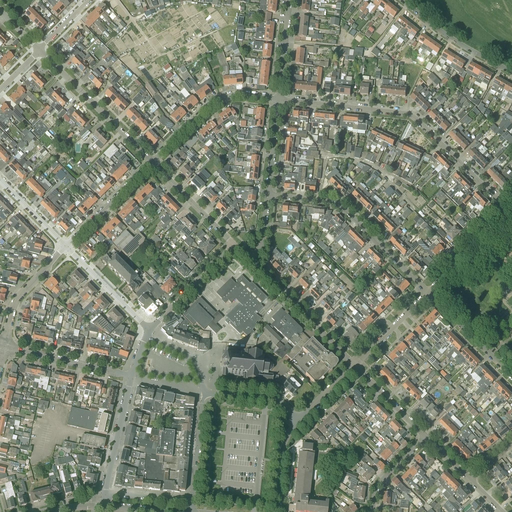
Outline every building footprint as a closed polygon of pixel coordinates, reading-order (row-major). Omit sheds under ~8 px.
[(49,1),(52,4),(61,13),(65,9),(58,1),(56,2),(54,0),(54,1),(52,0),(48,0),(49,0),(49,1)] [(56,0),(58,1),(65,9),(69,5),(63,0),(56,0)] [(373,5),(375,7),(371,11),(374,13),(379,7),(385,0),(384,0),(376,0),(374,3),(373,5)] [(385,0),(379,7),(384,10),(389,4),(385,0)] [(365,10),(369,5),(366,2),(359,10),(363,13),(365,10)] [(61,13),(52,4),(50,5),(54,9),(51,11),(57,17),(61,13)] [(102,4),(98,8),(104,14),(107,18),(109,16),(106,12),(108,10),(102,4)] [(389,4),(384,10),(389,14),(394,8),(389,4)] [(24,15),(28,19),(38,9),(37,7),(33,11),(30,9),(24,15)] [(107,18),(104,14),(98,8),(94,12),(100,18),(101,17),(107,23),(110,20),(107,18)] [(399,12),(394,8),(389,14),(394,18),(399,12)] [(38,9),(28,19),(32,22),(38,16),(36,15),(40,11),(38,9)] [(363,13),(359,18),(362,20),(369,12),(365,10),(363,13)] [(98,20),(100,18),(94,12),(90,16),(105,31),(106,29),(100,22),(98,20)] [(47,25),(44,22),(51,15),(50,13),(46,17),(36,26),(41,31),(47,25)] [(45,15),(43,17),(41,19),(38,16),(32,22),(36,26),(46,17),(45,15)] [(105,31),(90,16),(86,20),(87,22),(85,24),(89,29),(92,26),(94,24),(98,28),(102,33),(105,31)] [(401,17),(396,23),(394,26),(398,30),(401,27),(406,21),(401,17)] [(339,19),(331,18),(330,26),(339,27),(339,19)] [(399,38),(410,24),(406,21),(401,27),(403,29),(399,33),(397,36),(399,38)] [(406,38),(410,34),(414,28),(410,24),(399,38),(404,41),(406,38)] [(352,28),(349,33),(354,37),(357,32),(352,28)] [(410,34),(410,35),(408,38),(412,41),(414,38),(419,32),(414,28),(410,34)] [(365,35),(369,38),(373,34),(368,30),(365,35)] [(76,32),(71,37),(76,42),(81,36),(76,32)] [(423,45),(428,38),(423,35),(419,41),(423,45)] [(8,41),(3,36),(0,38),(0,42),(4,46),(8,41)] [(71,48),(76,42),(71,37),(65,43),(71,48)] [(426,51),(428,48),(432,41),(428,38),(423,45),(420,49),(422,51),(420,54),(422,56),(423,55),(425,52),(426,51)] [(430,54),(432,51),(437,45),(432,41),(428,48),(426,51),(430,54)] [(238,50),(235,43),(225,48),(226,52),(232,49),(233,52),(238,50)] [(437,45),(432,51),(437,55),(442,48),(437,45)] [(297,49),(297,54),(308,56),(308,54),(316,54),(317,49),(319,49),(319,46),(314,46),(314,47),(305,46),(305,50),(297,49)] [(380,52),(375,48),(371,53),(375,56),(377,57),(380,52)] [(77,50),(75,52),(72,55),(75,58),(71,61),(77,67),(82,62),(84,60),(83,59),(85,57),(81,53),(80,53),(77,50)] [(109,51),(108,53),(102,59),(107,64),(111,60),(114,63),(117,59),(109,51)] [(446,62),(447,61),(451,54),(446,51),(441,59),(446,62)] [(9,52),(3,58),(8,62),(13,57),(9,52)] [(225,72),(225,76),(229,75),(228,67),(228,65),(222,52),(217,54),(222,68),(222,73),(225,72)] [(456,57),(451,54),(447,61),(452,64),(456,57)] [(452,64),(456,67),(460,60),(456,57),(452,64)] [(258,69),(268,70),(269,63),(264,63),(264,60),(256,60),(255,62),(258,63),(258,68),(259,68),(258,69)] [(462,68),(466,63),(460,60),(456,67),(455,68),(460,71),(460,72),(462,74),(463,71),(465,69),(462,68)] [(88,67),(82,62),(77,67),(83,73),(88,67)] [(429,62),(425,68),(430,71),(433,65),(429,62)] [(471,63),(467,70),(473,74),(477,66),(471,63)] [(471,76),(477,79),(482,69),(477,66),(473,74),(471,77),(471,76)] [(312,79),(311,92),(317,93),(318,85),(320,85),(322,69),(317,68),(317,71),(317,76),(318,76),(318,78),(312,77),(312,79)] [(481,85),(482,83),(488,72),(482,69),(477,79),(475,82),(481,85)] [(95,70),(93,73),(88,78),(93,83),(101,76),(100,75),(95,70)] [(482,83),(487,86),(493,75),(488,72),(482,83)] [(28,91),(28,90),(30,89),(33,86),(34,85),(35,83),(40,78),(35,73),(30,78),(32,80),(29,83),(27,81),(22,85),(28,91)] [(102,77),(104,74),(102,73),(100,75),(101,76),(93,83),(99,89),(106,81),(102,77)] [(108,82),(110,84),(117,77),(112,73),(110,75),(112,77),(108,82)] [(428,77),(433,83),(437,79),(432,73),(428,77)] [(363,75),(360,75),(359,80),(362,81),(360,94),(368,95),(369,87),(372,88),(373,81),(362,80),(363,75)] [(301,91),(302,84),(302,83),(303,77),(302,77),(300,76),(294,76),(293,83),(296,84),(295,90),(301,91)] [(120,80),(117,77),(110,84),(113,86),(113,85),(114,86),(120,80)] [(40,78),(35,83),(34,85),(38,90),(40,88),(41,89),(46,84),(40,78)] [(496,93),(496,92),(502,81),(497,78),(493,85),(492,88),(495,89),(493,92),(496,93)] [(192,89),(194,91),(198,87),(196,84),(192,79),(188,82),(193,89),(192,89)] [(183,82),(184,83),(190,91),(192,89),(193,89),(188,82),(186,80),(183,82)] [(257,80),(257,85),(258,86),(257,90),(264,91),(265,86),(267,87),(267,81),(258,80),(257,80)] [(501,95),(502,93),(507,84),(502,81),(496,92),(499,94),(497,97),(499,98),(501,95)] [(158,93),(150,83),(145,86),(153,97),(158,93)] [(187,93),(190,91),(184,83),(181,85),(187,93)] [(511,86),(507,84),(502,93),(507,96),(511,86)] [(156,88),(162,94),(166,91),(160,85),(156,88)] [(205,97),(211,93),(205,86),(200,90),(205,97)] [(422,88),(420,86),(414,92),(415,93),(410,98),(414,102),(425,91),(427,89),(424,86),(422,88)] [(31,100),(34,97),(29,92),(26,95),(24,94),(25,92),(20,87),(15,93),(22,100),(23,99),(23,100),(27,96),(31,100)] [(109,99),(117,91),(113,87),(105,95),(109,99)] [(205,97),(200,90),(198,87),(194,91),(196,94),(195,94),(201,101),(205,97)] [(123,94),(121,96),(120,97),(114,103),(118,108),(124,102),(125,101),(126,100),(128,97),(126,95),(129,92),(127,90),(123,93),(123,94)] [(55,104),(57,102),(62,97),(56,91),(49,99),(55,104)] [(117,91),(109,99),(114,103),(120,97),(121,96),(117,91)] [(180,99),(173,93),(172,94),(170,92),(169,91),(167,92),(176,102),(180,99)] [(418,105),(430,92),(430,93),(428,91),(426,92),(425,91),(414,102),(418,105)] [(428,99),(430,97),(432,95),(430,92),(418,105),(421,109),(426,104),(430,100),(428,99)] [(14,104),(16,101),(19,104),(21,101),(23,104),(25,102),(23,100),(23,99),(22,100),(15,93),(9,98),(14,104)] [(134,103),(141,96),(139,94),(132,101),(134,103)] [(141,96),(134,103),(138,107),(145,100),(141,96)] [(198,104),(190,96),(189,97),(189,96),(187,98),(185,99),(186,100),(193,108),(195,106),(196,107),(198,104)] [(67,103),(62,97),(57,102),(62,108),(67,103)] [(186,100),(181,104),(188,112),(193,108),(186,100)] [(426,104),(421,109),(426,113),(435,103),(433,101),(428,106),(426,104)] [(124,102),(118,108),(123,112),(128,106),(124,102)] [(155,103),(152,106),(149,109),(153,114),(158,109),(155,103)] [(478,109),(483,114),(486,109),(483,108),(485,105),(481,103),(478,109)] [(6,116),(9,113),(11,111),(4,104),(0,107),(0,111),(3,114),(6,117),(6,116)] [(15,110),(19,114),(22,111),(16,105),(13,108),(15,110)] [(47,111),(47,112),(49,114),(50,115),(55,110),(53,108),(51,106),(49,108),(50,109),(47,111)] [(257,106),(257,110),(253,109),(253,115),(254,116),(256,116),(263,117),(264,111),(260,110),(261,106),(257,106)] [(434,121),(439,116),(437,114),(442,108),(440,106),(429,116),(434,121)] [(130,120),(136,114),(138,112),(133,107),(126,115),(130,120)] [(185,115),(180,109),(179,108),(178,109),(176,107),(172,110),(174,112),(181,119),(185,115)] [(293,109),(293,110),(293,114),(290,114),(289,122),(296,123),(296,118),(298,118),(299,110),(293,109)] [(19,114),(15,110),(12,112),(11,113),(18,120),(22,117),(19,114)] [(64,110),(56,117),(59,120),(66,113),(64,110)] [(232,110),(229,111),(228,110),(223,113),(230,122),(230,123),(235,119),(234,118),(237,116),(232,110)] [(70,120),(74,123),(74,124),(77,122),(82,117),(76,111),(71,117),(72,117),(70,120)] [(458,117),(460,120),(466,114),(464,111),(458,117)] [(511,123),(511,120),(511,113),(507,111),(504,118),(498,127),(498,128),(500,130),(503,127),(504,127),(509,122),(511,123)] [(170,117),(177,124),(181,119),(174,112),(170,117)] [(312,118),(312,123),(319,124),(320,113),(315,112),(314,118),(312,118)] [(439,116),(434,121),(437,124),(446,115),(448,114),(446,112),(444,113),(443,112),(439,116)] [(230,122),(223,113),(218,116),(219,118),(216,121),(222,128),(230,122)] [(134,124),(140,118),(136,114),(130,120),(134,124)] [(144,114),(140,118),(134,124),(139,128),(145,121),(149,118),(144,114)] [(330,114),(329,126),(337,127),(337,124),(337,122),(334,121),(335,114),(330,114)] [(349,116),(344,115),(344,117),(341,117),(339,126),(348,127),(349,116)] [(446,115),(437,124),(440,128),(449,119),(446,115)] [(169,122),(169,121),(167,119),(166,119),(163,116),(159,120),(158,121),(160,124),(162,121),(166,125),(169,121),(169,122)] [(466,116),(460,122),(463,125),(465,123),(467,126),(472,121),(466,116)] [(88,122),(82,117),(77,122),(82,128),(88,122)] [(364,121),(364,117),(359,117),(358,130),(366,131),(367,122),(364,121)] [(449,119),(440,128),(445,132),(453,124),(456,121),(453,118),(453,119),(451,120),(449,119)] [(145,121),(139,128),(143,133),(150,126),(145,121)] [(173,126),(169,122),(169,121),(166,125),(164,126),(168,131),(173,126)] [(207,126),(216,135),(223,129),(222,128),(216,121),(213,124),(212,122),(207,126)] [(216,135),(207,126),(203,130),(212,140),(214,138),(214,137),(215,135),(216,135)] [(449,136),(453,140),(462,132),(464,130),(461,128),(461,126),(459,126),(449,136)] [(88,131),(85,128),(78,135),(81,137),(88,131)] [(248,129),(247,140),(259,142),(259,138),(261,138),(262,131),(248,129)] [(95,143),(103,135),(98,130),(92,136),(93,137),(92,138),(95,142),(94,142),(95,143)] [(149,141),(156,135),(152,130),(145,137),(149,141)] [(218,146),(212,140),(203,130),(199,134),(200,136),(197,138),(204,145),(209,141),(216,148),(218,146)] [(369,146),(371,147),(378,132),(374,130),(368,141),(367,143),(370,144),(369,146)] [(81,138),(84,142),(88,138),(87,137),(90,134),(88,131),(81,137),(81,138)] [(463,134),(462,132),(453,140),(457,143),(467,133),(465,131),(463,134)] [(299,146),(299,138),(300,134),(297,134),(297,133),(290,132),(289,139),(287,139),(287,144),(299,146)] [(383,134),(378,132),(371,147),(372,145),(376,147),(377,145),(383,134)] [(504,134),(501,136),(498,139),(502,143),(503,142),(507,138),(509,135),(506,132),(504,134)] [(156,135),(149,141),(154,146),(162,138),(157,133),(156,135)] [(460,147),(468,138),(467,137),(468,135),(467,133),(457,143),(460,147)] [(474,140),(477,142),(483,136),(481,133),(474,140)] [(377,145),(382,147),(387,136),(383,134),(377,145)] [(103,135),(95,143),(95,144),(101,149),(104,146),(109,141),(103,135)] [(386,149),(388,145),(391,138),(387,136),(382,147),(386,149)] [(470,140),(468,138),(460,147),(464,151),(474,141),(471,139),(470,140)] [(393,153),(390,158),(389,161),(392,163),(396,155),(399,157),(402,151),(405,145),(398,141),(395,148),(394,150),(393,153)] [(24,142),(19,148),(21,151),(27,145),(24,142)] [(247,142),(246,146),(246,151),(245,153),(250,154),(256,155),(256,152),(259,152),(260,144),(247,142)] [(472,159),(477,154),(475,152),(480,147),(482,146),(477,142),(471,148),(473,150),(468,155),(472,159)] [(116,148),(113,145),(104,154),(109,160),(111,158),(108,156),(116,148)] [(409,147),(405,145),(402,151),(404,152),(402,157),(401,156),(399,159),(403,161),(402,161),(409,147)] [(402,161),(407,163),(414,149),(409,147),(402,161)] [(10,151),(9,152),(1,160),(5,163),(10,158),(13,155),(11,154),(15,149),(14,148),(13,148),(10,151)] [(118,150),(116,148),(108,156),(111,158),(118,150)] [(174,166),(188,151),(184,148),(180,151),(176,156),(170,162),(174,166)] [(9,152),(10,151),(9,150),(8,151),(6,149),(3,151),(0,154),(0,158),(1,160),(9,152)] [(414,149),(407,163),(408,161),(411,162),(410,165),(411,166),(418,151),(414,149)] [(479,156),(477,154),(472,159),(476,162),(486,152),(484,150),(479,156)] [(501,150),(494,157),(497,159),(503,152),(501,150)] [(183,164),(182,162),(187,158),(189,160),(193,156),(188,151),(174,166),(177,169),(183,164)] [(205,156),(209,160),(212,157),(214,156),(209,151),(205,156)] [(369,162),(374,153),(369,151),(368,154),(365,160),(369,162)] [(423,153),(418,151),(411,166),(411,167),(413,168),(415,165),(417,166),(418,164),(420,160),(423,153)] [(476,162),(479,166),(484,161),(486,158),(485,157),(488,154),(486,152),(476,162)] [(375,161),(378,155),(374,153),(369,162),(374,164),(375,161)] [(442,156),(438,153),(433,158),(426,155),(425,158),(430,160),(434,164),(442,156)] [(193,156),(189,160),(192,163),(187,168),(186,166),(180,172),(184,176),(198,161),(196,159),(198,157),(196,154),(193,156)] [(294,165),(295,158),(293,158),(293,155),(285,154),(285,162),(284,164),(294,165)] [(503,155),(498,160),(501,164),(506,159),(503,155)] [(12,170),(23,160),(24,158),(22,156),(18,161),(16,159),(8,167),(12,170)] [(442,156),(434,164),(432,166),(436,169),(445,160),(442,156)] [(119,162),(128,171),(131,168),(122,158),(119,162)] [(484,161),(479,166),(483,170),(493,160),(491,158),(486,163),(484,161)] [(20,169),(23,166),(21,164),(24,161),(23,160),(12,170),(15,174),(20,169)] [(105,167),(98,160),(96,162),(103,169),(105,167)] [(445,160),(436,169),(440,172),(443,168),(449,163),(445,160)] [(88,167),(82,161),(78,165),(84,171),(88,167)] [(124,175),(128,171),(119,162),(118,161),(116,163),(117,164),(115,166),(116,166),(124,175)] [(198,161),(184,176),(187,179),(193,174),(191,172),(200,163),(198,161)] [(445,177),(447,175),(449,174),(447,172),(452,167),(449,163),(443,168),(440,172),(445,177)] [(28,168),(25,164),(23,166),(20,169),(15,174),(19,177),(26,169),(27,169),(28,168)] [(349,175),(354,167),(351,165),(346,174),(349,175)] [(59,166),(52,173),(54,175),(58,171),(59,171),(62,168),(61,167),(61,168),(59,166)] [(112,169),(121,178),(124,175),(116,166),(114,168),(112,166),(110,168),(112,169)] [(492,179),(500,170),(497,167),(495,166),(487,174),(492,179)] [(500,170),(492,179),(495,182),(508,169),(506,167),(503,171),(501,169),(500,170)] [(290,190),(295,191),(296,183),(301,184),(302,168),(299,168),(298,175),(291,174),(291,176),(290,190)] [(301,184),(306,184),(305,192),(310,192),(312,181),(305,180),(306,168),(302,168),(301,184)] [(26,169),(19,177),(22,180),(31,172),(27,169),(26,169)] [(121,178),(112,169),(108,173),(117,181),(121,178)] [(511,172),(508,169),(495,182),(498,185),(508,176),(511,172)] [(64,178),(66,176),(64,174),(63,173),(61,170),(55,176),(53,178),(56,182),(58,179),(60,182),(64,178)] [(410,178),(414,180),(417,174),(418,172),(415,171),(414,170),(410,178)] [(203,184),(207,179),(199,171),(195,175),(196,177),(191,183),(192,184),(198,190),(199,191),(205,186),(203,184)] [(223,172),(219,175),(218,176),(224,182),(227,180),(223,172)] [(449,178),(453,181),(455,183),(462,176),(458,173),(457,174),(455,172),(449,178)] [(84,174),(79,179),(82,182),(83,183),(88,178),(87,177),(84,174)] [(99,183),(100,184),(107,191),(111,188),(103,180),(98,174),(96,176),(101,181),(99,183)] [(288,174),(288,176),(284,176),(284,178),(283,178),(282,185),(282,187),(285,188),(284,190),(290,190),(291,176),(291,174),(288,174)] [(329,182),(333,186),(338,180),(336,179),(340,175),(338,174),(329,182)] [(431,174),(419,186),(421,188),(433,175),(431,174)] [(33,191),(45,179),(45,178),(42,175),(37,180),(29,188),(33,191)] [(455,191),(465,180),(462,176),(455,183),(457,185),(453,189),(454,191),(455,191)] [(511,179),(508,176),(498,185),(503,190),(507,186),(511,190),(511,189),(511,179)] [(115,184),(109,179),(107,177),(103,180),(111,188),(115,184)] [(29,188),(37,180),(35,178),(33,181),(31,179),(26,184),(29,188)] [(33,191),(36,194),(46,185),(47,184),(48,183),(45,179),(33,191)] [(340,182),(338,180),(333,186),(336,189),(345,180),(344,179),(340,182)] [(345,187),(346,187),(349,184),(347,182),(345,180),(336,189),(340,193),(345,187)] [(465,180),(455,191),(457,192),(458,191),(460,192),(469,183),(465,180)] [(104,195),(107,191),(100,184),(98,185),(95,182),(93,184),(104,195)] [(469,190),(473,187),(469,183),(460,192),(464,195),(458,202),(461,204),(462,203),(469,196),(472,193),(469,190)] [(100,198),(104,195),(93,184),(92,186),(95,189),(93,190),(100,198)] [(349,184),(346,187),(345,187),(340,193),(344,196),(346,198),(355,190),(349,184)] [(45,193),(49,188),(46,185),(36,194),(40,198),(45,193)] [(152,196),(155,199),(158,197),(158,196),(162,192),(158,189),(157,188),(155,190),(154,189),(154,190),(148,185),(145,188),(152,196)] [(216,185),(210,192),(209,190),(203,195),(205,197),(204,197),(207,200),(219,188),(216,185)] [(215,197),(224,187),(222,185),(219,188),(207,200),(210,202),(212,203),(217,198),(215,197)] [(353,195),(356,199),(365,190),(360,185),(356,189),(358,190),(353,195)] [(390,195),(394,192),(389,187),(385,191),(390,195)] [(145,188),(141,192),(149,199),(151,197),(152,196),(145,188)] [(252,192),(253,188),(245,188),(244,194),(239,193),(239,196),(242,196),(255,198),(256,192),(252,192)] [(360,202),(368,193),(367,192),(368,190),(366,189),(365,190),(356,199),(360,202)] [(49,196),(44,202),(43,201),(40,204),(44,208),(55,196),(58,193),(55,190),(49,196)] [(83,193),(94,204),(98,201),(90,193),(89,195),(87,193),(84,190),(82,192),(83,193)] [(145,203),(149,199),(141,192),(138,195),(145,203)] [(465,206),(468,202),(472,206),(481,196),(478,192),(471,199),(469,196),(462,203),(465,206)] [(62,204),(65,201),(69,196),(65,193),(59,200),(58,200),(59,201),(62,204)] [(91,208),(94,204),(83,193),(82,195),(84,197),(85,198),(83,200),(91,208)] [(371,197),(374,194),(372,193),(370,195),(368,193),(360,202),(363,205),(371,197)] [(371,197),(363,205),(367,209),(373,202),(375,200),(374,198),(376,196),(374,194),(371,197)] [(146,204),(145,203),(138,195),(134,199),(143,208),(146,204)] [(58,200),(59,200),(55,196),(44,208),(47,211),(56,203),(58,200)] [(161,207),(169,199),(165,196),(161,200),(158,197),(155,199),(156,200),(157,201),(155,203),(160,208),(161,207)] [(481,196),(472,206),(474,208),(477,205),(478,206),(485,199),(481,196)] [(164,211),(172,203),(169,199),(161,207),(164,211)] [(227,200),(226,201),(224,199),(221,202),(215,207),(219,211),(229,201),(227,200)] [(486,207),(489,204),(485,199),(478,206),(478,207),(476,209),(478,211),(479,210),(481,212),(484,209),(483,208),(485,206),(486,207)] [(81,202),(80,203),(87,211),(91,208),(83,200),(81,202)] [(229,201),(219,211),(223,215),(228,209),(231,206),(233,207),(237,203),(236,200),(232,203),(230,200),(229,201)] [(132,201),(128,205),(136,213),(139,216),(141,214),(137,211),(139,209),(137,207),(132,201)] [(379,208),(373,202),(367,209),(370,212),(375,208),(377,209),(379,208)] [(1,207),(0,208),(0,216),(2,214),(3,214),(10,207),(6,203),(1,207)] [(50,215),(59,206),(56,203),(47,211),(50,215)] [(87,211),(80,203),(78,205),(76,207),(79,209),(78,209),(84,215),(87,211)] [(168,214),(176,206),(172,203),(164,211),(168,214)] [(374,216),(377,220),(389,208),(383,203),(379,208),(377,209),(373,213),(375,215),(374,216)] [(54,218),(55,217),(57,219),(64,212),(60,209),(63,205),(62,204),(59,206),(50,215),(54,218)] [(76,209),(74,207),(72,205),(68,210),(71,214),(76,209)] [(132,216),(136,213),(128,205),(125,208),(132,216)] [(171,222),(169,220),(179,210),(176,206),(168,214),(167,215),(165,217),(161,221),(164,225),(161,227),(163,230),(171,222)] [(254,213),(254,207),(247,207),(247,206),(244,206),(243,207),(243,209),(240,208),(240,212),(241,212),(241,215),(245,215),(245,217),(246,218),(249,218),(250,218),(250,216),(251,216),(251,213),(254,213)] [(14,211),(10,207),(3,214),(7,218),(14,211)] [(239,212),(238,207),(235,210),(234,209),(231,212),(226,217),(230,221),(239,212)] [(121,212),(129,219),(131,221),(134,218),(132,216),(125,208),(121,212)] [(320,208),(319,216),(319,219),(324,219),(324,216),(327,217),(328,209),(320,208)] [(389,208),(377,220),(381,223),(389,214),(392,212),(389,208)] [(472,221),(462,212),(461,211),(458,214),(460,216),(455,221),(458,223),(457,223),(464,230),(469,224),(472,221)] [(125,223),(129,219),(121,212),(117,215),(125,223)] [(391,216),(389,214),(381,223),(384,226),(390,221),(388,219),(391,216)] [(9,232),(22,219),(17,215),(13,219),(15,221),(11,225),(13,227),(9,231),(9,232)] [(70,220),(65,215),(61,218),(57,222),(59,224),(58,226),(62,229),(70,221),(70,220)] [(342,219),(338,215),(335,218),(330,215),(328,220),(323,229),(328,231),(330,227),(331,225),(334,227),(342,219)] [(398,216),(395,219),(393,218),(390,221),(384,226),(388,230),(399,219),(399,218),(398,216)] [(178,234),(181,231),(191,221),(186,217),(182,221),(180,219),(174,225),(172,227),(178,234)] [(115,218),(111,222),(122,232),(124,231),(121,228),(123,226),(120,223),(115,218)] [(19,230),(26,223),(22,219),(9,232),(11,233),(14,230),(17,233),(17,232),(18,232),(19,230)] [(346,222),(342,219),(334,227),(336,229),(335,232),(338,236),(347,226),(345,223),(346,222)] [(397,228),(402,222),(399,219),(388,230),(391,233),(397,228)] [(75,227),(70,221),(62,229),(65,233),(66,232),(68,234),(75,227)] [(194,227),(196,226),(191,221),(181,231),(188,238),(189,237),(196,229),(194,227)] [(111,222),(108,225),(115,233),(116,233),(118,231),(121,234),(122,232),(111,222)] [(30,228),(26,223),(19,230),(18,232),(22,236),(30,228)] [(134,225),(132,223),(129,227),(134,232),(137,228),(134,225)] [(451,231),(457,236),(461,232),(455,226),(453,228),(450,225),(450,226),(447,223),(446,225),(450,230),(451,231)] [(115,233),(108,225),(105,228),(113,237),(115,239),(116,240),(120,237),(119,235),(117,237),(114,234),(115,233)] [(443,227),(449,233),(447,234),(453,241),(457,236),(451,231),(450,230),(446,225),(445,225),(443,227)] [(425,229),(433,235),(435,232),(427,226),(425,229)] [(433,227),(432,227),(443,238),(446,236),(439,228),(438,229),(435,226),(434,227),(434,226),(433,227)] [(30,228),(22,236),(23,238),(25,236),(28,239),(34,232),(30,228)] [(101,232),(109,240),(111,238),(113,237),(105,228),(101,232)] [(336,244),(337,243),(338,243),(341,240),(345,245),(357,233),(353,229),(348,234),(344,231),(335,240),(333,242),(336,244)] [(116,240),(113,243),(112,244),(120,252),(121,251),(134,239),(125,231),(120,237),(116,240)] [(202,238),(205,235),(201,231),(195,236),(200,240),(202,242),(211,251),(216,246),(210,239),(206,242),(202,238)] [(394,246),(399,240),(397,238),(400,235),(396,231),(388,239),(390,242),(394,246)] [(139,233),(134,239),(121,251),(127,256),(128,257),(145,239),(139,233)] [(329,233),(326,236),(331,242),(334,239),(329,233)] [(357,233),(345,245),(349,248),(349,247),(360,236),(357,233)] [(148,242),(149,244),(154,239),(157,237),(155,235),(148,242)] [(360,236),(349,247),(353,251),(355,249),(364,240),(360,236)] [(394,246),(397,249),(409,237),(406,239),(403,236),(399,240),(394,246)] [(35,245),(42,247),(43,243),(41,243),(41,241),(39,241),(39,240),(33,239),(32,237),(25,243),(27,244),(30,244),(29,244),(32,245),(35,245)] [(149,244),(154,248),(161,241),(157,237),(154,239),(149,244)] [(397,249),(401,252),(409,244),(407,242),(408,242),(411,239),(409,237),(397,249)] [(444,247),(447,244),(439,237),(437,240),(444,247)] [(420,246),(422,243),(423,242),(418,238),(414,242),(418,247),(419,246),(420,246)] [(367,243),(364,240),(355,249),(358,252),(367,243)] [(436,240),(432,245),(440,253),(444,250),(439,245),(440,244),(438,242),(436,240)] [(82,250),(86,254),(92,248),(93,247),(94,246),(89,241),(85,246),(86,247),(82,250)] [(211,251),(202,242),(200,244),(199,245),(197,247),(206,256),(211,251)] [(432,258),(434,255),(436,257),(440,253),(432,245),(428,249),(426,246),(425,246),(422,243),(420,246),(432,258)] [(42,247),(35,245),(32,245),(29,244),(30,244),(27,244),(27,247),(29,247),(28,252),(39,254),(40,251),(42,251),(42,247)] [(409,251),(413,247),(409,244),(401,252),(404,256),(405,255),(408,258),(412,254),(409,251)] [(97,254),(96,254),(98,252),(93,247),(92,248),(86,254),(90,258),(92,256),(94,258),(97,254)] [(368,260),(376,252),(372,248),(362,258),(364,260),(366,258),(368,260)] [(190,258),(191,257),(198,264),(203,259),(199,255),(199,254),(194,249),(188,256),(190,258)] [(190,259),(189,260),(187,259),(188,258),(182,251),(179,254),(178,253),(175,256),(176,256),(179,259),(185,265),(191,271),(196,266),(190,259)] [(420,258),(418,256),(414,251),(412,254),(408,258),(407,259),(410,261),(408,263),(412,266),(421,258),(420,257),(420,258)] [(108,265),(116,256),(118,255),(116,253),(114,255),(111,252),(108,256),(107,255),(106,256),(104,257),(105,258),(104,258),(105,259),(102,261),(106,266),(108,265)] [(277,270),(285,262),(280,256),(281,255),(278,252),(274,257),(278,261),(273,267),(277,270)] [(365,269),(374,260),(379,255),(376,252),(368,260),(369,261),(363,267),(365,269)] [(350,259),(353,262),(356,259),(359,257),(356,254),(355,253),(350,259)] [(13,260),(30,264),(31,257),(24,255),(23,258),(8,254),(7,258),(13,260)] [(184,278),(189,273),(183,267),(185,265),(179,259),(176,256),(173,254),(171,256),(178,262),(176,264),(173,262),(165,270),(167,272),(169,270),(172,267),(184,278)] [(310,259),(315,264),(316,263),(319,260),(313,255),(310,259)] [(381,262),(384,260),(379,255),(374,260),(380,267),(383,263),(381,262)] [(138,278),(137,277),(136,276),(139,273),(137,271),(134,274),(121,261),(116,256),(108,265),(126,283),(128,281),(132,284),(138,278)] [(415,270),(421,264),(426,259),(424,257),(422,259),(421,258),(412,266),(415,270)] [(420,274),(423,271),(422,270),(427,265),(428,266),(433,261),(428,257),(426,259),(421,264),(415,270),(420,274)] [(288,272),(292,276),(301,267),(297,264),(300,261),(298,259),(296,262),(291,266),(293,268),(288,272)] [(352,267),(358,261),(356,259),(353,262),(350,265),(352,267)] [(29,268),(30,264),(13,260),(12,265),(7,263),(6,267),(16,270),(24,272),(25,268),(29,268)] [(280,274),(289,265),(285,262),(277,270),(280,274)] [(303,286),(308,281),(311,278),(309,275),(317,268),(316,267),(317,267),(314,265),(307,272),(309,273),(307,275),(299,283),(303,286)] [(301,267),(292,276),(296,279),(303,272),(304,271),(301,267)] [(374,276),(381,269),(378,267),(377,267),(376,267),(374,270),(370,273),(374,276)] [(379,273),(387,280),(389,282),(391,279),(382,270),(379,273)] [(3,277),(10,279),(17,280),(18,276),(16,276),(16,274),(14,274),(14,273),(7,271),(5,277),(3,277)] [(319,281),(327,273),(324,271),(322,274),(321,273),(317,278),(316,279),(319,281)] [(70,277),(72,279),(67,283),(70,286),(80,276),(77,273),(77,274),(75,272),(70,277)] [(143,274),(141,273),(137,277),(138,278),(132,284),(128,281),(126,283),(129,286),(127,287),(132,292),(135,289),(135,290),(136,289),(137,289),(138,288),(138,287),(142,283),(139,279),(143,274)] [(80,276),(70,286),(72,289),(77,284),(78,286),(84,281),(82,279),(83,279),(80,276)] [(163,281),(166,284),(172,290),(176,285),(173,282),(174,281),(171,279),(172,278),(169,276),(163,281)] [(225,315),(223,317),(227,320),(224,323),(228,326),(229,325),(239,335),(242,332),(248,338),(254,332),(252,331),(257,326),(255,324),(260,319),(254,313),(256,312),(257,313),(263,308),(260,305),(267,298),(251,282),(250,284),(241,276),(236,282),(239,285),(225,298),(231,304),(235,299),(239,303),(232,311),(233,312),(227,317),(225,315)] [(17,280),(10,279),(3,277),(2,284),(14,286),(15,283),(16,284),(17,280)] [(395,278),(394,277),(393,279),(395,282),(394,284),(403,293),(406,289),(398,281),(397,280),(395,278)] [(56,285),(57,284),(52,278),(48,282),(61,295),(64,292),(60,287),(59,288),(56,285)] [(311,278),(308,281),(303,286),(306,290),(314,282),(315,281),(311,278)] [(402,278),(400,280),(398,281),(406,289),(410,285),(405,280),(402,278)] [(374,280),(372,282),(369,285),(372,288),(375,285),(377,283),(374,280)] [(61,295),(48,282),(44,286),(50,292),(52,290),(58,297),(61,295)] [(151,288),(146,283),(135,295),(139,299),(144,295),(148,291),(151,288)] [(167,294),(172,290),(166,284),(162,287),(160,285),(158,287),(160,289),(161,289),(163,292),(164,291),(167,294)] [(79,296),(82,299),(92,289),(90,286),(89,286),(88,285),(82,290),(84,292),(79,296)] [(313,297),(321,289),(319,287),(318,286),(310,294),(313,297)] [(338,288),(336,286),(330,292),(332,294),(338,288)] [(159,298),(158,296),(153,292),(155,290),(152,287),(151,288),(148,291),(150,293),(149,294),(150,294),(152,296),(142,306),(141,307),(142,309),(145,312),(151,306),(157,300),(159,298)] [(399,296),(396,293),(398,291),(393,287),(392,289),(391,288),(387,292),(395,300),(399,296)] [(321,289),(313,297),(317,301),(326,291),(323,288),(321,289)] [(73,289),(68,295),(71,297),(76,292),(73,289)] [(92,289),(82,299),(80,301),(83,303),(85,301),(86,300),(89,297),(91,298),(96,293),(95,292),(92,289)] [(152,296),(150,294),(149,294),(150,293),(148,291),(144,295),(139,299),(137,301),(142,306),(152,296)] [(351,301),(355,296),(351,292),(345,298),(347,300),(348,298),(351,301)] [(392,301),(394,299),(395,300),(387,292),(385,293),(383,292),(379,295),(390,306),(393,302),(392,301)] [(390,306),(379,295),(379,294),(377,296),(378,298),(377,299),(386,309),(390,306)] [(33,295),(32,302),(42,305),(44,297),(33,295)] [(330,295),(328,296),(320,304),(324,308),(333,299),(330,295)] [(367,301),(361,295),(359,297),(365,303),(367,301)] [(93,313),(105,301),(102,299),(100,298),(95,303),(96,304),(92,309),(95,311),(93,313)] [(215,314),(200,298),(183,315),(193,326),(195,324),(202,331),(203,332),(214,320),(212,317),(215,314)] [(386,309),(377,299),(376,299),(375,299),(373,298),(371,300),(383,312),(386,309)] [(328,311),(335,304),(337,302),(333,299),(324,308),(328,311)] [(161,307),(162,305),(157,300),(151,306),(156,311),(161,307)] [(371,308),(379,316),(383,312),(371,300),(373,303),(372,304),(374,306),(371,308)] [(107,304),(105,301),(93,313),(96,316),(89,323),(91,324),(93,325),(101,317),(99,315),(109,306),(107,304)] [(42,310),(43,309),(43,308),(41,308),(42,305),(32,302),(31,306),(29,311),(38,313),(45,315),(46,312),(46,311),(42,310)] [(374,322),(377,318),(371,312),(368,309),(366,311),(357,302),(355,304),(362,311),(366,314),(374,322)] [(83,310),(78,316),(81,318),(94,305),(91,303),(90,303),(83,310)] [(72,310),(75,313),(81,308),(77,304),(72,310)] [(156,311),(151,306),(145,312),(148,316),(151,316),(156,311)] [(338,308),(334,312),(326,320),(330,323),(341,311),(338,308)] [(301,329),(287,316),(289,314),(286,310),(284,312),(281,309),(271,319),(274,322),(270,326),(272,329),(274,327),(288,341),(289,341),(295,347),(301,340),(298,338),(301,334),(302,333),(302,331),(302,330),(301,329)] [(23,316),(22,320),(29,321),(36,323),(36,320),(33,320),(34,316),(37,315),(38,313),(29,311),(27,311),(24,310),(23,316)] [(109,317),(107,320),(105,318),(104,320),(111,327),(120,317),(115,311),(114,312),(113,310),(107,316),(109,317)] [(218,311),(212,317),(214,320),(209,326),(215,332),(218,327),(215,323),(222,316),(218,311)] [(333,327),(335,325),(338,328),(345,322),(341,318),(343,316),(342,315),(344,313),(342,311),(342,312),(341,311),(330,323),(333,327)] [(364,316),(364,315),(366,318),(365,320),(370,325),(374,322),(366,314),(362,311),(360,312),(364,316)] [(441,321),(443,319),(441,316),(435,311),(431,314),(439,322),(445,328),(447,326),(441,321)] [(178,313),(174,317),(164,327),(161,330),(165,334),(164,335),(168,338),(167,338),(172,340),(173,335),(185,320),(178,313)] [(357,314),(354,316),(359,321),(367,329),(370,325),(365,320),(362,317),(361,318),(357,314)] [(431,314),(428,318),(433,323),(438,328),(440,326),(443,330),(445,328),(439,322),(431,314)] [(359,321),(354,316),(353,315),(351,317),(354,319),(352,321),(349,318),(347,321),(354,327),(358,331),(360,329),(363,332),(367,329),(359,321)] [(101,317),(93,325),(99,329),(101,330),(109,335),(124,320),(121,317),(120,317),(111,327),(104,320),(101,317)] [(438,328),(433,323),(428,318),(424,321),(436,333),(436,332),(437,333),(438,332),(436,330),(438,328)] [(29,321),(22,320),(20,327),(27,329),(26,332),(31,333),(33,325),(29,324),(29,321)] [(172,340),(177,342),(181,333),(185,327),(187,326),(189,323),(185,320),(173,335),(172,340)] [(427,330),(429,333),(431,331),(434,334),(436,333),(424,321),(421,325),(427,330)] [(59,331),(61,325),(57,324),(55,330),(54,330),(51,329),(50,332),(48,343),(51,344),(52,343),(53,344),(56,333),(56,331),(59,331)] [(99,329),(93,325),(91,324),(89,332),(97,334),(99,329)] [(38,341),(43,342),(45,333),(46,328),(42,326),(41,330),(40,331),(38,341)] [(115,336),(121,338),(133,342),(136,335),(127,332),(128,329),(124,328),(120,326),(111,335),(112,335),(114,335),(115,336)] [(260,332),(255,337),(257,339),(262,334),(275,346),(279,342),(281,341),(277,336),(278,335),(273,330),(272,331),(267,326),(260,332)] [(181,333),(177,342),(182,344),(186,333),(186,332),(187,328),(185,327),(181,333)] [(358,335),(356,333),(358,331),(354,327),(353,329),(351,327),(346,331),(348,333),(344,337),(348,340),(347,341),(351,344),(354,341),(353,340),(358,335)] [(421,340),(426,335),(424,333),(419,327),(415,331),(420,337),(419,338),(421,340)] [(34,340),(38,341),(40,331),(41,330),(34,328),(33,333),(34,333),(33,339),(34,340)] [(210,332),(203,332),(202,331),(199,330),(198,334),(197,349),(197,351),(200,351),(208,352),(209,344),(209,338),(210,332)] [(69,331),(68,333),(65,347),(70,348),(73,336),(74,332),(69,331)] [(193,332),(191,335),(192,335),(188,346),(197,349),(198,334),(193,332)] [(61,346),(65,347),(68,333),(66,333),(65,336),(62,336),(60,345),(61,346)] [(192,335),(191,335),(186,333),(182,344),(188,346),(192,335)] [(444,338),(446,340),(441,346),(440,345),(438,346),(441,349),(454,336),(450,333),(444,338)] [(329,356),(324,351),(324,350),(324,349),(323,348),(324,348),(323,347),(321,345),(320,346),(312,339),(309,342),(301,334),(298,338),(301,340),(295,347),(286,356),(287,357),(284,360),(286,361),(288,358),(292,361),(302,351),(301,350),(302,349),(317,364),(305,375),(312,381),(315,385),(318,382),(319,383),(321,381),(321,382),(322,381),(323,380),(323,379),(323,378),(322,378),(328,372),(329,373),(330,373),(330,372),(331,372),(332,371),(336,366),(337,366),(337,365),(337,364),(337,363),(337,362),(336,361),(336,360),(335,360),(334,360),(334,359),(333,359),(333,360),(332,360),(329,357),(329,356)] [(412,334),(408,338),(420,350),(422,348),(418,344),(420,342),(417,340),(418,340),(412,334)] [(431,337),(438,344),(440,341),(437,338),(433,334),(431,337)] [(78,335),(78,336),(78,338),(75,349),(79,350),(81,350),(83,339),(84,337),(78,335)] [(457,340),(454,336),(441,349),(443,351),(445,348),(447,350),(448,349),(457,340)] [(131,347),(133,342),(121,338),(119,343),(131,347)] [(420,350),(408,338),(404,341),(410,347),(413,349),(417,354),(420,350)] [(96,341),(90,339),(88,346),(89,346),(87,352),(89,352),(89,353),(93,353),(96,341)] [(461,343),(457,340),(448,349),(450,350),(447,353),(449,354),(461,343)] [(123,347),(122,349),(129,352),(131,347),(119,343),(116,342),(115,344),(123,347)] [(279,349),(274,354),(281,359),(291,349),(286,344),(284,347),(279,342),(275,346),(279,349)] [(402,343),(399,347),(412,361),(416,364),(418,363),(409,353),(410,351),(408,349),(402,343)] [(461,343),(449,354),(446,357),(449,360),(452,357),(451,356),(454,353),(457,356),(460,353),(459,352),(464,347),(461,343)] [(412,361),(399,347),(395,350),(406,361),(407,360),(410,363),(412,361)] [(129,352),(122,349),(121,349),(120,351),(112,348),(110,357),(113,358),(113,357),(126,361),(127,358),(129,352)] [(272,381),(277,382),(278,376),(267,375),(268,373),(268,372),(269,372),(271,371),(272,370),(272,366),(272,365),(270,364),(269,364),(269,362),(263,362),(264,356),(261,356),(261,353),(249,352),(249,351),(245,351),(245,353),(230,352),(230,350),(225,349),(224,359),(221,359),(221,363),(221,366),(223,366),(222,376),(227,377),(227,375),(242,377),(242,379),(246,380),(246,379),(259,380),(272,381)] [(458,357),(460,359),(459,360),(458,360),(454,363),(456,365),(459,364),(459,363),(460,362),(462,360),(470,352),(466,349),(460,355),(458,357)] [(406,361),(395,350),(392,354),(404,366),(412,374),(415,370),(413,368),(411,369),(409,367),(406,364),(405,363),(406,361)] [(459,364),(461,366),(463,364),(464,365),(473,356),(470,352),(462,360),(460,362),(459,363),(459,364)] [(404,366),(392,354),(388,357),(396,365),(398,363),(403,368),(404,366)] [(477,359),(473,356),(464,365),(462,367),(464,365),(466,367),(464,369),(465,371),(477,359)] [(472,371),(474,369),(480,363),(477,359),(465,371),(466,371),(463,373),(465,375),(470,369),(472,371)] [(393,367),(395,366),(390,361),(387,363),(388,364),(384,368),(385,369),(380,374),(384,377),(393,368),(393,367)] [(29,384),(30,378),(32,368),(26,367),(24,366),(20,365),(19,371),(21,373),(25,374),(25,377),(27,377),(25,383),(29,384)] [(482,365),(474,373),(478,377),(486,369),(482,365)] [(12,367),(9,379),(22,382),(22,378),(17,377),(18,374),(16,374),(17,368),(12,367)] [(395,373),(393,371),(395,369),(393,368),(384,377),(387,381),(395,373)] [(478,377),(479,378),(481,380),(489,372),(486,369),(478,377)] [(45,371),(42,370),(39,380),(38,385),(43,386),(43,390),(46,391),(47,386),(49,378),(46,377),(47,372),(45,371)] [(481,387),(493,375),(489,372),(481,380),(480,381),(482,383),(479,385),(481,387)] [(395,373),(387,381),(391,384),(398,376),(395,373)] [(488,388),(491,385),(496,379),(493,375),(481,387),(476,392),(478,394),(483,389),(486,392),(489,389),(488,388)] [(73,377),(69,376),(67,387),(72,389),(75,378),(73,378),(73,377)] [(399,376),(398,376),(391,384),(394,388),(402,379),(399,376)] [(412,376),(410,377),(413,380),(412,382),(410,384),(408,381),(403,387),(406,390),(414,383),(416,380),(414,378),(412,376)] [(286,380),(288,381),(283,386),(292,395),(294,397),(295,397),(296,395),(296,394),(295,393),(298,391),(297,390),(300,387),(291,378),(289,377),(286,380)] [(443,387),(447,383),(443,379),(439,383),(443,387)] [(83,380),(81,380),(79,390),(84,392),(83,396),(84,396),(87,380),(83,380)] [(84,396),(88,397),(92,381),(87,380),(84,396)] [(414,383),(406,390),(410,394),(415,389),(413,387),(418,382),(416,380),(414,383)] [(97,383),(92,381),(88,397),(93,398),(95,390),(97,383)] [(490,390),(491,392),(489,395),(491,396),(502,385),(499,381),(490,390)] [(491,396),(492,398),(493,398),(495,396),(496,397),(506,388),(502,385),(491,396)] [(111,387),(110,390),(108,398),(107,398),(107,400),(114,402),(115,398),(117,398),(117,396),(116,394),(117,390),(114,390),(114,387),(111,387)] [(142,411),(147,389),(138,387),(138,388),(137,388),(132,407),(133,407),(132,410),(141,413),(142,411)] [(463,391),(459,387),(455,391),(459,395),(463,391)] [(353,393),(355,396),(351,400),(357,406),(363,411),(366,408),(368,405),(366,403),(365,403),(361,398),(360,397),(364,393),(358,388),(353,393)] [(415,389),(410,394),(413,397),(421,390),(420,388),(417,391),(415,389)] [(509,392),(506,388),(496,397),(498,399),(500,401),(509,392)] [(151,408),(153,408),(157,391),(155,391),(147,389),(142,411),(149,412),(151,408)] [(423,391),(421,390),(413,397),(417,401),(422,395),(420,394),(423,391)] [(6,391),(5,396),(22,400),(23,397),(13,394),(14,392),(6,391)] [(161,411),(166,393),(157,391),(153,408),(152,413),(156,414),(161,415),(161,411)] [(511,394),(509,392),(500,401),(495,406),(497,408),(502,403),(504,405),(507,401),(511,395),(511,394)] [(172,406),(175,396),(166,393),(161,411),(165,412),(166,409),(167,410),(168,407),(169,407),(170,405),(172,406)] [(5,396),(4,401),(20,405),(20,403),(21,403),(22,400),(5,396)] [(181,397),(175,396),(172,406),(172,408),(180,409),(193,410),(194,400),(181,397)] [(421,405),(426,410),(435,401),(430,396),(421,405)] [(343,402),(349,408),(352,411),(354,409),(354,408),(355,407),(347,399),(343,402)] [(19,409),(20,405),(4,401),(3,405),(20,409),(19,409)] [(40,401),(38,410),(43,411),(47,409),(49,403),(40,401)] [(340,406),(348,414),(350,415),(353,412),(352,411),(349,408),(343,402),(340,406)] [(371,414),(379,406),(375,402),(370,408),(368,410),(366,408),(363,411),(361,413),(364,416),(369,411),(371,414)] [(452,406),(450,403),(444,410),(446,412),(452,406)] [(113,407),(102,404),(99,404),(99,406),(98,409),(91,407),(90,412),(97,414),(98,409),(112,412),(113,407)] [(350,415),(348,414),(340,406),(337,409),(343,415),(345,417),(347,416),(348,417),(347,417),(352,422),(354,420),(352,418),(350,415)] [(371,414),(368,417),(370,418),(373,416),(375,417),(377,415),(383,409),(379,406),(371,414)] [(446,412),(448,415),(453,410),(454,411),(455,409),(452,406),(446,412)] [(436,407),(434,410),(430,414),(435,419),(441,412),(436,407)] [(90,412),(71,408),(69,418),(67,426),(107,435),(111,417),(97,414),(90,412)] [(192,420),(193,410),(180,409),(179,410),(183,411),(183,412),(179,412),(179,415),(177,415),(177,418),(192,420)] [(345,417),(343,415),(337,409),(333,413),(341,421),(345,425),(347,423),(344,420),(346,419),(345,418),(345,417)] [(386,413),(383,409),(377,415),(375,417),(373,419),(375,420),(375,421),(376,422),(386,413)] [(382,424),(384,422),(390,416),(386,413),(376,422),(371,428),(373,429),(375,431),(377,429),(376,427),(380,423),(382,424)] [(327,419),(336,427),(339,423),(331,415),(327,419)] [(451,419),(447,415),(444,417),(439,423),(443,427),(451,419)] [(0,417),(0,422),(13,426),(14,426),(15,421),(19,422),(20,418),(12,417),(12,420),(7,419),(0,417)] [(148,421),(130,417),(129,424),(146,428),(148,421)] [(504,426),(499,420),(497,421),(494,417),(492,419),(505,435),(509,432),(508,431),(511,428),(511,425),(509,422),(504,426)] [(191,427),(192,420),(177,418),(171,418),(171,420),(169,420),(168,425),(172,425),(191,427)] [(327,419),(324,422),(337,435),(338,433),(336,430),(336,431),(334,429),(336,427),(327,419)] [(451,419),(443,427),(446,430),(454,422),(451,419)] [(495,427),(493,429),(496,432),(501,438),(505,435),(492,419),(490,420),(495,427)] [(389,432),(397,424),(394,421),(386,428),(387,429),(380,436),(383,439),(384,437),(389,432)] [(12,428),(13,426),(0,422),(0,427),(14,431),(10,430),(10,427),(12,428)] [(326,431),(329,434),(330,433),(332,435),(333,434),(335,436),(337,435),(324,422),(320,426),(326,431)] [(458,426),(457,426),(457,425),(454,422),(446,430),(450,434),(458,426)] [(397,424),(389,432),(393,436),(396,433),(395,433),(401,428),(397,424)] [(191,427),(172,425),(171,432),(191,434),(191,427)] [(323,435),(329,441),(332,437),(330,435),(329,434),(326,431),(320,426),(317,429),(323,435)] [(453,437),(458,432),(461,429),(459,427),(458,426),(450,434),(453,437)] [(0,432),(13,436),(14,431),(0,427),(0,432)] [(152,429),(150,435),(145,434),(139,432),(140,430),(128,427),(126,437),(144,441),(149,442),(157,444),(159,431),(152,429)] [(466,433),(453,446),(456,450),(464,441),(471,434),(467,429),(465,431),(466,433)] [(188,460),(190,438),(191,434),(171,432),(159,431),(157,444),(156,456),(159,457),(188,460)] [(327,441),(322,437),(315,431),(311,436),(316,441),(319,439),(319,440),(321,442),(321,445),(327,446),(329,441),(327,440),(327,441)] [(484,438),(491,446),(495,443),(488,435),(485,431),(482,434),(484,436),(485,435),(487,437),(485,438),(484,438)] [(13,436),(0,432),(0,437),(3,438),(6,439),(6,438),(10,439),(10,443),(15,444),(16,441),(12,440),(13,436)] [(400,445),(404,449),(407,445),(402,440),(408,435),(405,432),(400,436),(397,434),(393,438),(395,440),(398,443),(400,445)] [(492,432),(490,433),(488,435),(495,443),(499,440),(494,434),(492,432)] [(106,440),(82,435),(80,446),(88,448),(103,451),(106,440)] [(157,444),(149,442),(144,441),(126,437),(124,447),(123,450),(135,453),(136,446),(145,448),(144,454),(145,454),(156,456),(157,444)] [(395,440),(393,442),(392,444),(386,438),(384,440),(386,442),(395,451),(399,447),(398,447),(400,445),(398,443),(395,440)] [(487,449),(491,446),(484,438),(482,439),(481,438),(479,439),(481,441),(487,449)] [(382,445),(391,455),(395,451),(386,442),(384,440),(382,442),(381,443),(382,445)] [(464,441),(456,450),(460,453),(470,443),(470,442),(468,444),(464,441)] [(481,445),(479,447),(484,452),(487,449),(481,441),(479,442),(481,445)] [(463,457),(473,446),(470,443),(460,453),(463,457)] [(1,446),(0,448),(0,450),(17,454),(15,454),(16,449),(11,448),(11,449),(8,448),(9,446),(6,445),(5,446),(3,446),(3,447),(1,446)] [(309,496),(311,480),(316,481),(317,471),(312,470),(314,453),(312,452),(312,446),(302,445),(301,454),(299,453),(294,496),(293,505),(289,505),(289,504),(287,511),(327,511),(328,502),(307,499),(308,496),(309,496)] [(380,451),(388,458),(391,455),(382,445),(379,449),(380,451)] [(90,458),(101,461),(102,454),(98,453),(99,452),(88,450),(88,448),(80,446),(79,450),(84,451),(88,452),(88,454),(91,454),(90,458)] [(467,460),(477,450),(473,446),(463,457),(467,460)] [(16,458),(17,454),(0,450),(0,456),(6,458),(6,457),(13,458),(14,457),(16,458)] [(139,461),(131,459),(131,457),(145,459),(145,454),(144,454),(135,453),(123,450),(120,463),(138,467),(137,470),(143,472),(144,461),(140,460),(139,461)] [(377,454),(379,456),(384,462),(388,458),(380,451),(379,452),(377,454)] [(158,464),(159,457),(156,456),(145,454),(145,459),(144,461),(143,480),(142,489),(163,491),(165,471),(161,471),(162,464),(158,464)] [(78,462),(78,465),(91,469),(91,468),(92,465),(94,466),(95,467),(95,466),(99,467),(101,461),(90,458),(78,455),(77,459),(78,462)] [(359,459),(364,464),(367,461),(364,458),(362,456),(359,459)] [(373,464),(381,471),(385,468),(376,459),(373,462),(366,456),(364,458),(367,461),(372,466),(373,464)] [(427,464),(426,464),(418,456),(414,459),(423,468),(427,464)] [(187,466),(188,460),(159,457),(158,464),(162,464),(187,466)] [(56,467),(66,464),(64,458),(54,461),(56,467)] [(0,468),(6,470),(8,471),(11,472),(13,466),(19,468),(20,465),(18,464),(10,462),(10,464),(0,461),(0,468)] [(497,476),(502,472),(511,465),(509,463),(503,468),(502,467),(500,468),(498,466),(493,471),(497,476)] [(187,473),(187,466),(162,464),(161,471),(165,471),(187,473)] [(363,470),(371,478),(375,473),(370,468),(365,464),(361,468),(363,470)] [(82,472),(86,473),(85,479),(87,479),(86,483),(85,483),(87,489),(95,487),(96,483),(98,475),(98,474),(96,473),(97,470),(91,468),(91,469),(78,465),(76,465),(78,472),(81,471),(82,472)] [(422,478),(427,483),(428,481),(429,481),(424,476),(425,474),(421,470),(416,465),(412,468),(422,478)] [(506,477),(506,476),(508,475),(506,472),(511,467),(511,466),(511,465),(502,472),(497,476),(501,481),(506,477)] [(117,474),(132,477),(135,478),(136,470),(119,466),(117,474)] [(14,476),(7,478),(6,473),(5,473),(6,470),(0,468),(0,480),(7,478),(8,483),(15,481),(14,476)] [(409,472),(414,477),(416,479),(418,477),(420,480),(422,478),(412,468),(409,472)] [(65,495),(71,493),(68,481),(70,480),(70,479),(69,476),(67,470),(63,471),(66,483),(63,484),(65,495)] [(366,482),(371,478),(363,470),(358,474),(366,482)] [(185,491),(186,478),(187,473),(165,471),(163,491),(179,493),(180,491),(185,491)] [(341,474),(349,477),(355,480),(357,476),(346,471),(346,472),(344,471),(342,473),(341,474)] [(405,475),(412,482),(416,479),(414,477),(409,472),(405,475)] [(446,473),(438,481),(440,483),(439,484),(441,486),(450,476),(446,473)] [(79,482),(78,483),(77,477),(76,474),(71,475),(72,479),(73,482),(75,492),(81,491),(79,482)] [(116,480),(131,484),(132,477),(117,474),(116,480)] [(405,475),(402,479),(410,487),(412,486),(414,488),(416,486),(415,485),(413,482),(412,482),(405,475)] [(52,488),(54,494),(57,493),(57,494),(60,493),(58,484),(56,485),(55,479),(54,476),(49,477),(49,479),(51,486),(51,488),(52,488)] [(438,494),(441,491),(442,492),(454,480),(450,476),(441,486),(436,491),(438,494)] [(432,485),(436,481),(432,477),(430,480),(430,481),(428,483),(431,486),(432,485)] [(401,491),(403,493),(404,492),(407,489),(404,487),(395,478),(392,482),(401,491)] [(134,488),(142,489),(143,480),(135,480),(134,488)] [(457,483),(454,480),(442,492),(441,492),(443,494),(442,495),(444,497),(457,483)] [(5,485),(6,490),(8,497),(5,498),(8,510),(15,508),(12,499),(15,498),(11,483),(5,485)] [(444,497),(447,500),(455,492),(455,493),(461,487),(457,483),(444,497)] [(51,495),(54,494),(52,488),(51,488),(51,486),(50,486),(51,488),(30,493),(32,503),(52,498),(51,495)] [(471,494),(465,487),(457,494),(445,504),(452,511),(455,511),(459,509),(457,507),(459,505),(471,494)] [(396,495),(399,497),(401,495),(395,489),(393,491),(395,494),(391,493),(384,493),(384,499),(394,500),(394,496),(396,496),(396,495)] [(25,497),(24,493),(23,492),(20,493),(20,494),(17,494),(19,499),(18,499),(18,503),(19,502),(21,506),(27,505),(25,497)] [(407,495),(404,492),(403,493),(401,495),(407,501),(409,502),(409,503),(409,502),(412,500),(407,495)] [(345,504),(350,511),(354,511),(357,510),(353,504),(353,505),(350,500),(348,502),(345,504)] [(408,509),(409,502),(407,501),(406,501),(401,500),(400,505),(400,509),(408,509)] [(474,511),(482,505),(477,500),(471,506),(472,507),(466,511),(474,511),(475,511),(474,511)]
